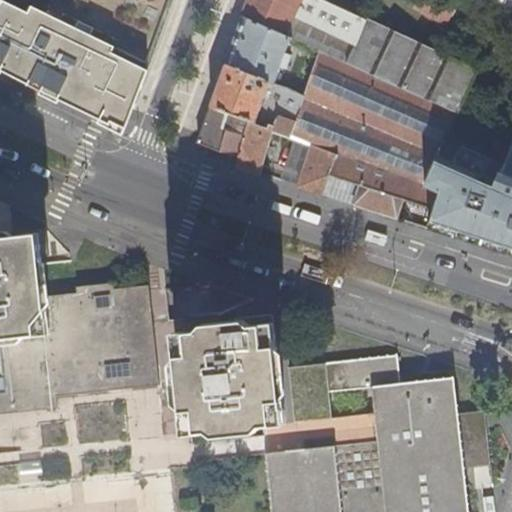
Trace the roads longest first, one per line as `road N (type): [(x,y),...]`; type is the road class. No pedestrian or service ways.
road 1 (tertiary): [(123,210),(511,343)]
road 2 (tertiary): [(511,295),(135,173)]
road 3 (unclassified): [(196,0),(135,173)]
road 4 (tertiary): [(135,173),(0,109)]
road 5 (tertiary): [(0,152),(123,210)]
